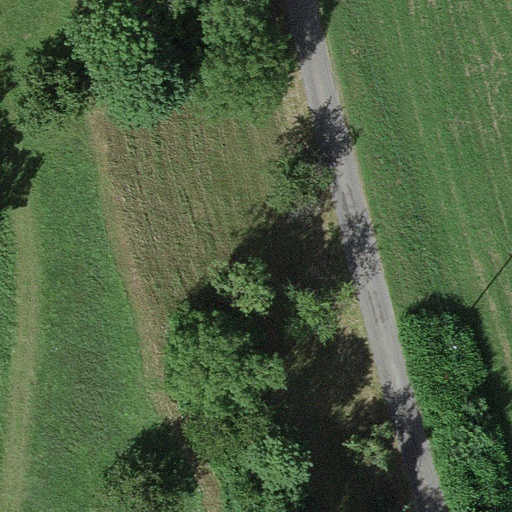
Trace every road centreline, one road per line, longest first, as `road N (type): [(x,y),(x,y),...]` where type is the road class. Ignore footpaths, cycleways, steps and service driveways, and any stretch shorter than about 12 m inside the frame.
road 1 (track): [(288,0),(431,511)]
road 2 (track): [(4,511),(21,320),(20,224),(0,105)]
